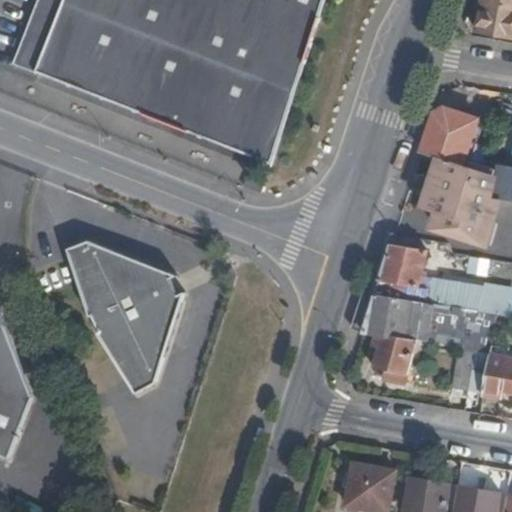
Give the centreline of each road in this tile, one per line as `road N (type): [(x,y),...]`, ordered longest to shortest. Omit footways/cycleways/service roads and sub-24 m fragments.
road 1 (unclassified): [(346,257),(0,129)]
road 2 (residential): [(297,406),(511,445)]
road 3 (residential): [(346,257),(413,51)]
road 4 (residential): [(297,406),(346,257)]
